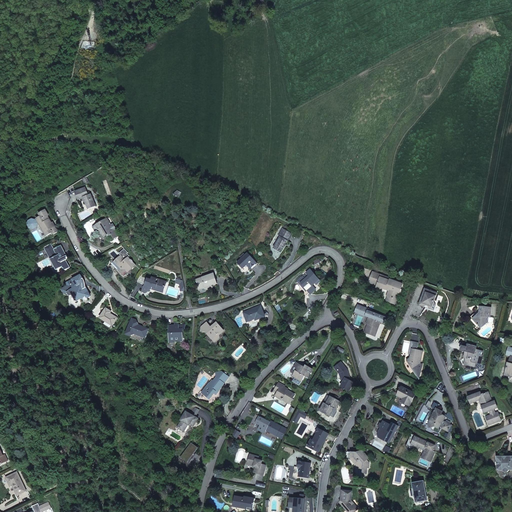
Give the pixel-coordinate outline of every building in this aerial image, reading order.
[(85,188),(75,191),(79,199),(84,197),(89,209),(95,206),(91,194),(89,195),(85,188)] [(47,216),(49,216),(45,210),(39,213),(41,216),(37,218),(37,219),(36,220),(32,218),(29,221),(28,225),(30,228),(34,229),(37,227),(38,223),(39,222),(47,236),(53,232),(54,234),(58,232),(55,227),(54,227),(53,225),(51,223),(47,216)] [(107,218),(93,227),(96,231),(98,230),(101,235),(102,235),(105,233),(107,236),(108,237),(111,235),(114,239),(118,237),(115,230),(117,229),(114,224),(112,225),(107,218)] [(280,237),(274,248),(281,252),(291,234),(283,229),(279,236),(280,237)] [(49,257),(52,258),(55,263),(54,266),(56,270),(62,267),(62,268),(63,268),(64,268),(65,270),(70,267),(66,260),(65,257),(67,256),(61,245),(54,249),(52,246),(45,250),(49,257)] [(121,256),(115,261),(118,263),(121,268),(119,269),(118,271),(123,275),(126,275),(127,273),(131,273),(131,268),(133,266),(128,260),(126,261),(125,260),(128,257),(130,256),(127,253),(128,252),(124,249),(119,254),(121,256)] [(242,259),(237,263),(243,269),(245,266),(247,266),(251,270),(257,263),(248,253),(246,255),(242,259)] [(128,257),(125,260),(126,261),(128,260),(133,266),(134,267),(136,265),(128,257)] [(309,276),(301,283),(305,287),(302,290),(307,295),(310,293),(311,294),(316,289),(312,285),(315,283),(317,285),(320,282),(313,273),(310,270),(306,273),(309,276)] [(373,272),(369,282),(377,285),(377,288),(383,290),(383,288),(389,290),(387,296),(390,297),(388,301),(396,304),(397,299),(396,299),(398,291),(400,291),(402,284),(389,280),(389,281),(387,281),(387,279),(388,277),(373,272)] [(68,285),(61,289),(64,293),(66,294),(71,291),(71,292),(72,293),(72,294),(72,295),(73,295),(73,296),(73,297),(74,299),(75,300),(75,301),(76,302),(84,297),(84,296),(88,297),(89,298),(92,295),(84,285),(81,284),(82,278),(80,275),(78,277),(70,281),(69,280),(66,282),(68,285)] [(212,275),(196,280),(199,289),(206,287),(207,289),(212,287),(212,285),(217,284),(214,276),(213,275),(212,275)] [(137,281),(145,286),(148,278),(140,276),(137,281)] [(144,286),(142,291),(145,292),(152,289),(153,287),(156,288),(156,290),(163,292),(165,286),(162,284),(163,280),(152,277),(151,280),(148,278),(145,286),(144,286)] [(421,300),(419,305),(424,307),(427,306),(429,309),(436,305),(434,302),(437,293),(425,289),(422,296),(424,299),(421,300)] [(366,316),(368,311),(368,309),(358,305),(355,312),(366,316)] [(243,312),(247,322),(255,319),(256,320),(265,317),(261,306),(243,312)] [(473,319),(481,329),(488,323),(488,317),(490,317),(491,308),(480,307),(480,312),(481,313),(478,316),(477,315),(473,319)] [(113,326),(117,318),(111,314),(111,316),(109,315),(110,313),(111,311),(106,308),(100,318),(113,326)] [(369,325),(366,333),(375,336),(380,323),(383,324),(387,315),(384,314),(383,317),(368,311),(366,316),(368,317),(366,324),(368,324),(369,325)] [(135,334),(146,338),(149,329),(139,325),(136,320),(132,318),(126,334),(130,336),(135,334)] [(207,322),(202,326),(201,332),(206,332),(215,342),(219,338),(217,335),(220,333),(220,334),(224,331),(223,330),(217,322),(211,327),(207,322)] [(175,325),(169,326),(169,333),(171,333),(171,341),(180,341),(180,339),(183,338),(183,330),(185,329),(185,325),(179,325),(179,326),(175,326),(175,325)] [(409,352),(412,352),(412,349),(417,350),(419,343),(412,342),(409,352)] [(466,358),(465,364),(473,366),(474,363),(475,363),(476,363),(478,355),(481,356),(482,351),(476,350),(477,347),(468,344),(467,347),(462,346),(460,351),(466,352),(464,356),(464,357),(464,358),(465,358),(466,358)] [(410,358),(407,361),(413,369),(416,366),(417,368),(416,373),(417,376),(420,376),(423,364),(420,364),(417,360),(420,358),(421,359),(422,351),(417,350),(412,349),(412,352),(410,358)] [(343,383),(341,386),(349,391),(354,383),(351,381),(347,370),(341,362),(335,368),(340,374),(341,373),(344,381),(343,383)] [(297,363),(294,367),(298,369),(297,371),(296,370),(294,374),(292,376),(302,382),(305,376),(308,378),(313,369),(306,365),(304,367),(297,363)] [(210,383),(202,393),(208,397),(210,394),(213,396),(215,393),(216,392),(217,393),(225,384),(224,384),(228,378),(228,377),(227,377),(221,372),(216,373),(217,378),(213,382),(211,385),(210,384),(210,383)] [(278,383),(274,390),(277,392),(275,396),(282,400),(283,398),(290,403),(291,400),(293,401),(294,399),(292,399),(295,395),(287,390),(288,390),(284,387),(283,387),(284,386),(278,383)] [(402,387),(397,396),(403,399),(401,402),(409,406),(415,394),(402,387)] [(470,396),(473,403),(480,401),(482,400),(486,412),(489,411),(491,415),(486,417),(489,425),(501,420),(498,413),(495,413),(494,409),(496,408),(494,402),(492,402),(489,392),(482,395),(480,392),(470,396)] [(324,403),(320,411),(330,416),(334,409),(336,410),(340,402),(330,396),(330,397),(326,404),(324,403)] [(437,409),(430,422),(431,427),(435,426),(438,428),(439,426),(442,428),(445,422),(443,421),(445,417),(441,415),(439,413),(441,411),(437,409)] [(304,419),(307,414),(298,410),(292,421),(297,423),(300,416),(304,419)] [(182,421),(178,428),(184,431),(188,425),(189,425),(190,426),(191,424),(194,426),(199,419),(186,412),(181,420),(182,421)] [(260,417),(255,415),(252,421),(250,425),(254,427),(256,423),(260,417)] [(446,416),(445,417),(443,421),(445,422),(451,425),(454,420),(446,416)] [(260,425),(258,430),(263,432),(266,432),(266,431),(273,434),(274,434),(276,434),(278,435),(282,427),(271,421),(270,422),(263,419),(260,425)] [(378,434),(379,438),(389,443),(398,426),(401,427),(403,423),(399,420),(396,425),(392,423),(391,425),(390,427),(388,426),(389,424),(383,421),(382,424),(380,423),(378,427),(381,428),(378,434)] [(442,428),(448,431),(451,425),(445,422),(442,428)] [(316,434),(317,434),(314,441),(313,440),(312,439),(308,447),(319,453),(322,446),(328,434),(319,428),(316,434)] [(435,446),(428,442),(415,437),(412,444),(425,450),(422,458),(431,462),(435,451),(433,450),(435,446)] [(348,452),(347,460),(352,460),(354,462),(355,462),(356,462),(356,464),(356,465),(359,469),(361,469),(363,469),(363,471),(362,473),(367,473),(367,468),(369,468),(369,462),(367,460),(369,458),(362,450),(359,453),(359,454),(357,454),(357,453),(351,452),(348,452)] [(250,454),(248,462),(255,464),(254,466),(254,467),(256,467),(254,473),(263,475),(266,466),(261,464),(262,461),(258,460),(259,457),(250,454)] [(498,464),(498,468),(500,470),(503,470),(505,472),(507,472),(509,470),(511,469),(511,457),(500,457),(500,458),(498,460),(497,459),(498,463),(499,463),(499,464),(498,464)] [(299,462),(298,468),(301,468),(299,477),(309,478),(311,464),(299,462)] [(17,472),(6,478),(10,486),(13,485),(18,496),(26,491),(17,472)] [(415,497),(416,502),(427,500),(424,481),(413,483),(414,489),(413,489),(414,497),(415,497)] [(342,501),(340,503),(348,511),(354,511),(358,509),(351,501),(352,491),(344,491),(343,501),(342,501)] [(235,496),(234,503),(242,504),(242,505),(243,506),(244,506),(245,505),(247,505),(247,506),(247,507),(247,509),(253,510),(255,499),(245,497),(244,498),(235,496)] [(290,498),(289,507),(294,508),(293,511),(302,511),(304,499),(290,498)] [(42,511),(51,508),(49,502),(40,507),(38,504),(33,506),(35,511),(32,511),(42,511)]
